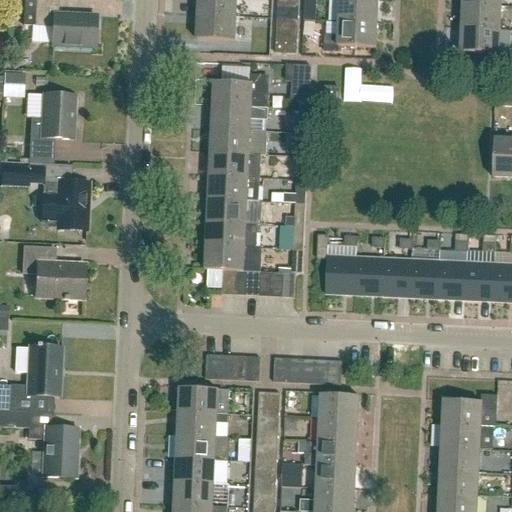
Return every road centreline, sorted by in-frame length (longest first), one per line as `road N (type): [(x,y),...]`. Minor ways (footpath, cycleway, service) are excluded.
road 1 (residential): [(511,336),(130,323)]
road 2 (residential): [(130,323),(146,0)]
road 3 (residential): [(117,511),(130,323)]
